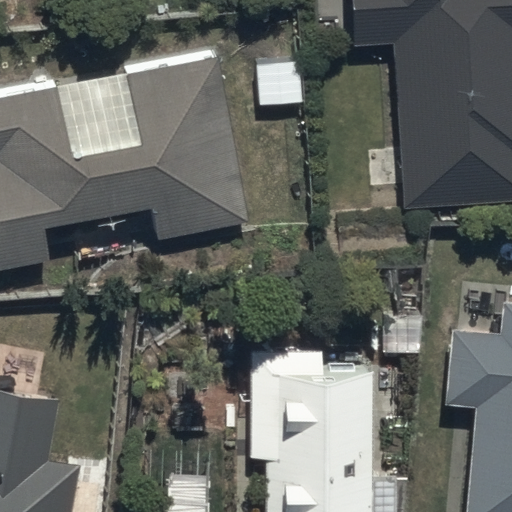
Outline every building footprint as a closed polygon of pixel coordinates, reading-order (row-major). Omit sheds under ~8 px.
[(511,0),(352,0),(354,27),(392,26),(404,191),(511,186),(511,0)] [(134,125),(69,135),(54,83),(0,93),(0,264),(44,256),(37,220),(145,201),(151,236),(244,219),(214,56),(126,72),(134,125)] [(511,511),(511,284),(503,284),(498,316),(452,313),(446,385),(474,387),(463,509),(498,511),(511,511)] [(379,511),(383,341),(251,339),(249,443),(267,443),(265,511),(379,511)] [(79,449),(42,442),(56,382),(0,371),(0,511),(78,511),(79,509),(67,507),(79,449)]
